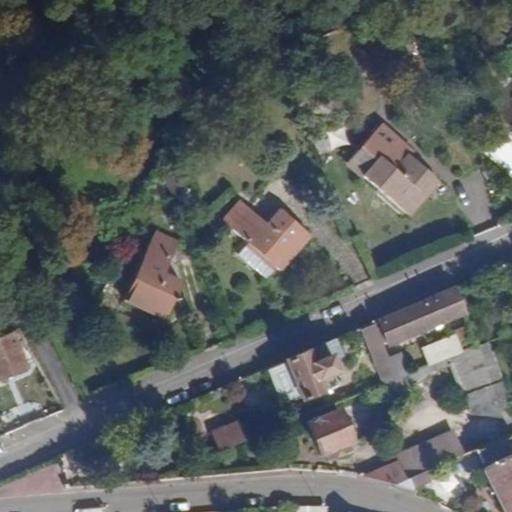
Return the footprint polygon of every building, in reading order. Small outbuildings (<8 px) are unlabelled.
[(494,108),(501,115),(511,103),(504,97),(494,108)] [(511,101),(511,103),(501,115),(511,123),(511,101)] [(345,161),(364,177),(380,158),(392,169),(405,154),(397,146),(401,141),(378,122),(345,161)] [(380,158),(364,177),(409,214),(439,179),(407,151),(405,154),(392,169),(380,158)] [(158,177),(162,185),(171,181),(167,172),(158,177)] [(223,222),(235,231),(251,211),(240,202),(223,222)] [(251,211),(235,231),(279,270),(309,235),(280,211),(268,225),(251,211)] [(155,230),(148,245),(172,257),(180,242),(155,230)] [(172,257),(148,245),(123,298),(165,317),(183,281),(165,273),(172,257)] [(455,289),(381,320),(393,346),(467,315),(455,289)] [(391,360),(376,323),(362,329),(385,383),(398,378),(391,360)] [(0,337),(0,381),(31,368),(14,332),(0,337)] [(428,355),(432,364),(450,357),(462,352),(458,343),(428,355)] [(466,395),(494,382),(479,345),(462,352),(450,357),(466,395)] [(321,346),(269,368),(285,406),(302,398),(304,401),(338,386),(333,376),(338,374),(331,358),(327,359),(321,346)] [(398,378),(411,373),(403,354),(391,360),(398,378)] [(309,422),(323,454),(350,444),(338,409),(309,422)] [(225,448),(247,440),(239,422),(218,431),(225,448)] [(424,472),(466,453),(457,429),(421,444),(399,453),(402,460),(395,462),(404,481),(424,472)] [(511,511),(511,432),(473,450),(505,511),(511,511)] [(404,481),(395,462),(364,475),(394,485),(404,481)] [(429,481),(424,472),(404,481),(394,485),(410,490),(429,481)]
